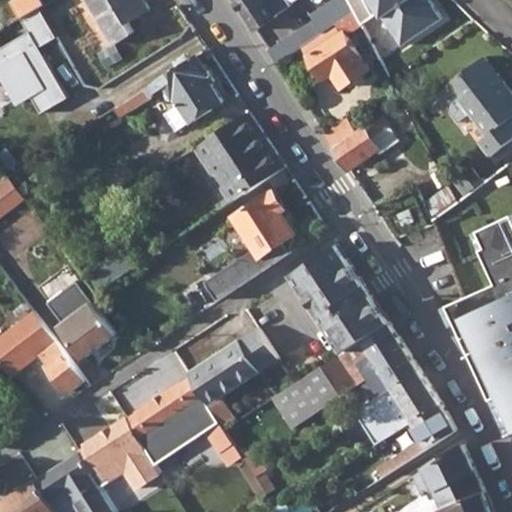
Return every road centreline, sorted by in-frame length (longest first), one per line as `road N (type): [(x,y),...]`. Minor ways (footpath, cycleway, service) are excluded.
road 1 (residential): [(0,454),(355,220)]
road 2 (secondary): [(511,496),(435,331),(355,220)]
road 3 (secondary): [(355,220),(208,0)]
road 4 (unknown): [(486,431),(357,511)]
